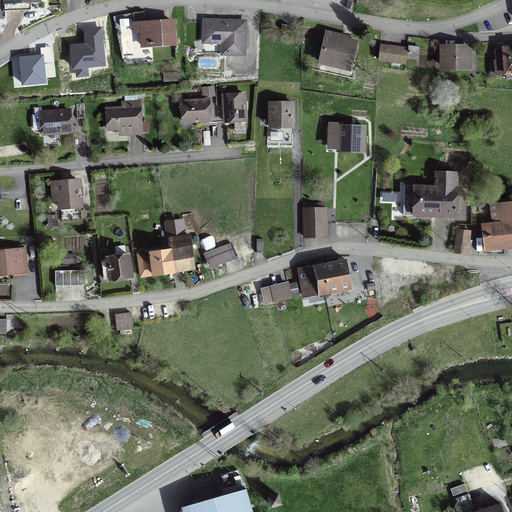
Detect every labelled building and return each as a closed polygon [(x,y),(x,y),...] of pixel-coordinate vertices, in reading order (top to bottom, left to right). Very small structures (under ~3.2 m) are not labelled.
[(11,10),(26,9),(26,4),(40,4),(39,0),(4,0),(4,3),(11,3),(11,10)] [(223,54),(244,55),(245,22),(205,21),(205,53),(223,54)] [(134,24),(134,32),(141,31),(142,45),(173,43),(172,22),(134,24)] [(102,27),(84,28),(85,43),(70,45),(73,69),(105,66),(102,27)] [(333,62),(350,66),(350,69),(351,69),(357,42),(349,40),(349,38),(327,33),(321,62),(333,65),(333,62)] [(381,45),(379,60),(404,64),(406,49),(381,45)] [(418,59),(420,48),(410,47),(408,58),(418,59)] [(511,72),(511,48),(504,49),(496,50),(497,60),(495,60),(495,62),(490,63),(490,75),(507,74),(507,73),(511,72)] [(468,67),(468,49),(443,49),(443,67),(468,67)] [(46,83),(44,54),(19,56),(22,85),(46,83)] [(217,105),(218,120),(225,119),(225,121),(245,121),(244,94),(224,95),(224,105),(217,105)] [(218,120),(217,105),(209,105),(209,100),(182,102),(183,122),(210,120),(218,120)] [(127,128),(128,133),(142,132),(140,101),(124,102),(124,108),(107,109),(109,129),(127,128)] [(85,118),(84,103),(77,104),(78,118),(85,118)] [(293,103),(271,103),(271,127),(293,127),(293,103)] [(70,111),(42,113),(42,111),(35,111),(35,115),(33,117),(34,129),(36,131),(43,131),(43,134),(72,132),(70,111)] [(329,123),(329,140),(330,136),(340,137),(339,150),(363,151),(364,127),(341,126),(341,124),(329,123)] [(437,172),(436,187),(415,186),(415,181),(406,181),(405,215),(457,217),(458,173),(437,172)] [(59,182),(62,221),(82,219),(79,180),(59,182)] [(486,248),(511,245),(511,201),(492,204),(494,218),(482,218),(486,248)] [(328,209),(306,209),(306,237),(328,236),(328,209)] [(154,278),(154,274),(194,269),(190,236),(186,237),(184,220),(165,223),(169,247),(163,247),(163,251),(138,254),(141,276),(150,275),(151,278),(154,278)] [(470,232),(459,231),(456,252),(467,253),(470,232)] [(205,254),(210,268),(237,257),(232,244),(205,254)] [(0,274),(26,272),(24,249),(0,251),(0,274)] [(133,278),(129,255),(109,258),(109,261),(103,261),(105,279),(111,278),(112,281),(133,278)] [(347,261),(318,266),(323,293),(352,288),(347,261)] [(304,296),(323,293),(318,266),(300,269),(304,296)] [(56,286),(86,285),(85,270),(55,271),(56,286)] [(272,286),(263,288),(266,303),(298,295),(295,284),(272,288),(272,286)] [(131,313),(116,314),(118,330),(133,328),(131,313)] [(465,484),(451,489),(453,496),(468,491),(465,484)] [(252,511),(246,488),(182,507),(183,511),(252,511)] [(268,496),(271,506),(280,503),(278,494),(268,496)] [(503,511),(501,504),(477,511),(475,511),(469,494),(456,498),(460,511),(503,511)]
